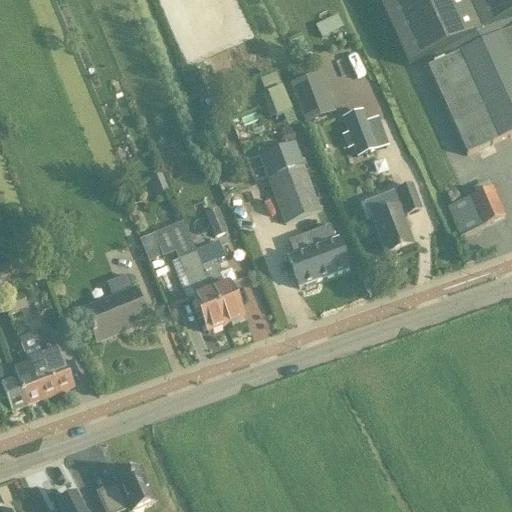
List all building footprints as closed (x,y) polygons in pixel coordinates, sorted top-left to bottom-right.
[(511,0),(376,0),(407,69),(422,62),(466,158),(511,137),(511,0)] [(335,17),(324,23),(314,27),(320,39),(341,29),(335,17)] [(276,77),(260,81),(271,120),(287,115),(276,77)] [(318,77),(290,88),(305,126),(333,115),(318,77)] [(361,115),(342,122),(346,133),(357,160),(387,148),(376,121),(365,126),(361,115)] [(294,145),(259,159),(285,227),(320,214),(294,145)] [(151,180),(158,198),(170,192),(162,175),(151,180)] [(406,218),(420,213),(411,189),(396,194),(406,218)] [(460,240),(504,222),(491,192),(447,211),(458,236),(460,240)] [(385,259),(412,248),(398,211),(371,221),(385,259)] [(205,217),(214,241),(227,236),(218,212),(205,217)] [(224,328),(201,270),(195,256),(182,224),(152,237),(162,260),(175,255),(178,263),(193,300),(207,335),(224,328)] [(316,285),(348,273),(336,243),(335,243),(329,228),(312,235),(318,250),(288,261),(299,291),(301,291),(305,293),(314,290),(316,285)] [(201,270),(224,328),(243,321),(228,286),(223,288),(214,264),(225,260),(220,249),(199,257),(203,269),(201,270)] [(0,269),(0,278),(26,269),(23,261),(0,269)] [(112,302),(83,314),(95,344),(121,333),(122,337),(147,327),(127,278),(106,287),(112,302)] [(21,296),(25,305),(34,301),(30,292),(21,296)] [(27,310),(25,305),(21,296),(0,304),(0,305),(6,319),(27,310)] [(61,365),(47,329),(18,341),(23,354),(20,356),(39,404),(73,391),(62,364),(61,365)] [(25,409),(39,404),(20,356),(16,357),(21,371),(13,374),(16,382),(25,409)] [(16,382),(13,374),(11,375),(8,367),(0,370),(0,403),(5,402),(11,415),(25,409),(16,382)] [(117,488),(97,496),(104,511),(124,511),(127,511),(140,511),(155,505),(140,471),(135,473),(133,469),(117,476),(119,480),(114,482),(117,488)] [(54,510),(54,511),(81,511),(75,499),(54,510)]
